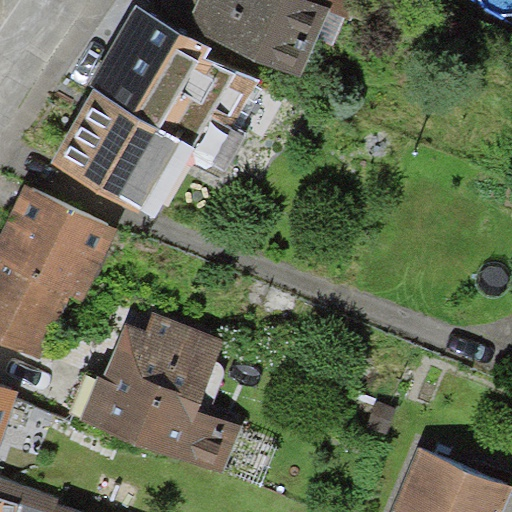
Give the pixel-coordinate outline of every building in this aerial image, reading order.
[(164,0),(161,9),(296,68),(312,31),(332,40),(344,11),(317,0),(164,0)] [(317,0),(344,11),(348,0),(317,0)] [(211,47),(135,4),(89,86),(93,89),(194,145),(228,164),(244,137),(231,129),(257,83),(207,56),(211,47)] [(194,145),(93,89),(52,161),(139,211),(141,208),(154,215),(194,145)] [(114,224),(29,185),(0,246),(0,330),(38,348),(68,284),(83,291),(114,224)] [(217,334),(155,311),(142,346),(118,337),(89,415),(222,465),(240,418),(192,400),(217,334)] [(5,384),(0,382),(0,427),(69,454),(80,421),(3,393),(5,384)] [(511,511),(511,487),(506,482),(419,447),(392,511),(511,511)] [(0,511),(17,511),(21,499),(0,492),(0,511)]
